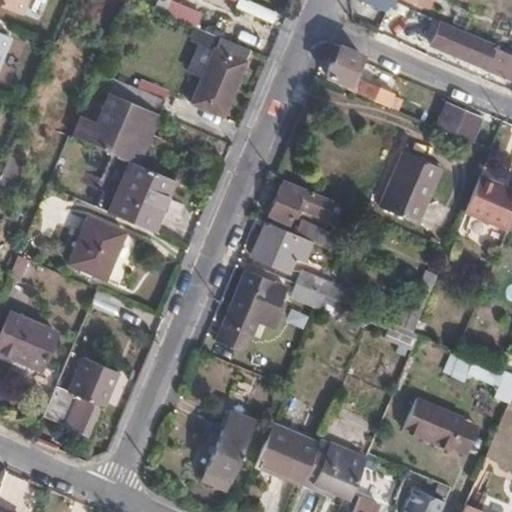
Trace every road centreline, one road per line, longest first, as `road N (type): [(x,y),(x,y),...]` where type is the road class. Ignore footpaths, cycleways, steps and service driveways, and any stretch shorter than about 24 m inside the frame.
road 1 (residential): [(311,21),(112,493)]
road 2 (residential): [(311,21),(511,107)]
road 3 (residential): [(0,447),(112,493)]
